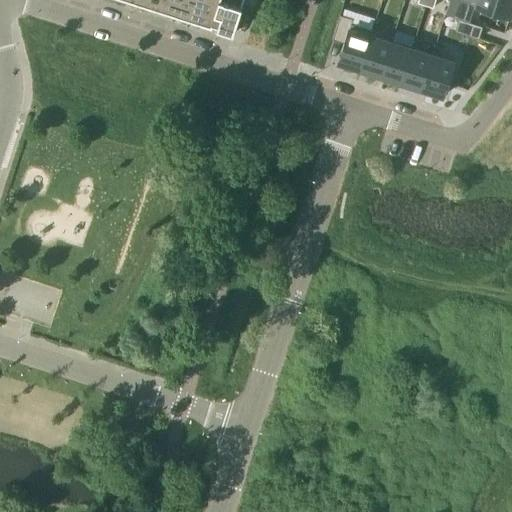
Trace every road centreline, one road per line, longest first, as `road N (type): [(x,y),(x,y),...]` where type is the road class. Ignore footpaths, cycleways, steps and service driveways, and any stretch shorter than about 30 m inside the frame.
road 1 (residential): [(351,107),(17,0)]
road 2 (residential): [(351,107),(246,429)]
road 3 (residential): [(0,346),(246,429)]
road 4 (residential): [(511,82),(464,135),(351,107)]
